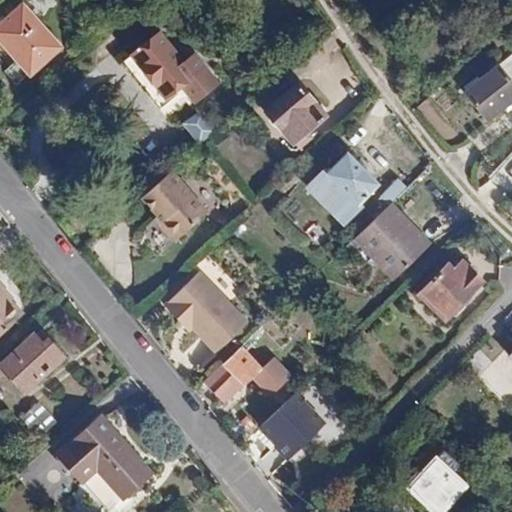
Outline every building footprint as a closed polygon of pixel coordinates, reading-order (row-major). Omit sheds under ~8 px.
[(59,47),(22,6),(0,25),(0,39),(30,74),(59,47)] [(169,96),(183,84),(195,75),(162,33),(134,54),(169,96)] [(486,120),(511,98),(511,84),(496,63),(462,91),(486,120)] [(261,117),(289,149),(303,138),(323,121),(296,88),(261,117)] [(184,126),(203,143),(218,127),(199,109),(184,126)] [(303,138),(289,149),(295,155),(308,145),(303,138)] [(301,188),(338,227),(357,210),(353,206),(373,186),(346,156),(324,175),(320,171),(301,188)] [(172,169),(142,196),(162,219),(158,223),(174,240),(207,211),(172,169)] [(426,247),(388,205),(354,237),(378,262),(375,266),(390,280),(426,247)] [(419,218),(425,233),(447,225),(441,210),(419,218)] [(448,261),(422,287),(449,314),(471,291),(458,278),(465,270),(457,262),(454,266),(448,261)] [(478,283),(465,270),(458,278),(471,291),(478,283)] [(164,304),(181,322),(188,316),(193,321),(190,325),(215,351),(246,320),(197,272),(164,304)] [(449,314),(422,287),(416,294),(442,320),(449,314)] [(0,332),(20,313),(0,291),(0,332)] [(188,316),(181,322),(187,327),(190,325),(193,321),(188,316)] [(24,391),(63,356),(48,340),(43,344),(34,335),(2,366),(24,391)] [(239,345),(203,379),(221,398),(239,381),(240,382),(258,366),(239,345)] [(306,385),(259,426),(291,461),(318,437),(324,443),(343,425),(306,385)] [(22,416),(36,434),(54,419),(40,402),(22,416)] [(60,455),(105,508),(148,469),(102,417),(60,455)] [(410,485),(428,504),(432,500),(442,510),(456,494),(464,501),(472,492),(465,485),(467,483),(455,471),(462,464),(445,448),(410,485)] [(432,500),(428,504),(420,511),(443,511),(442,510),(432,500)]
